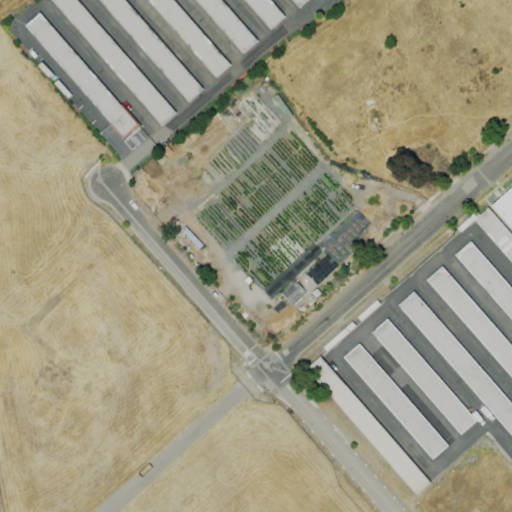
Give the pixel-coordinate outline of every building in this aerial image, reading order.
[(162,125),(51,0),(76,0),(176,113),(162,125)] [(189,102),(100,0),(124,0),(203,89),(189,102)] [(216,77),(148,0),(173,0),(230,65),(216,77)] [(243,53),(196,0),(221,0),(257,41),(243,53)] [(271,29),(245,0),(270,0),(285,17),(271,29)] [(306,0),(291,0),(298,8),(306,0)] [(123,140),(109,124),(110,123),(26,26),(40,13),(121,105),(122,104),(140,125),(123,140)] [(511,229),(491,206),(511,187),(511,229)] [(511,262),(475,220),(488,209),(511,236),(511,262)] [(511,320),(455,255),(470,242),(511,289),(511,320)] [(511,377),(427,280),(442,267),(511,346),(511,377)] [(511,436),(398,305),(414,292),(511,403),(511,436)] [(461,434),(372,333),(387,319),(476,421),(461,434)] [(433,459),(344,357),(359,344),(448,446),(433,459)] [(417,494),(306,369),(320,357),(430,483),(417,494)]
